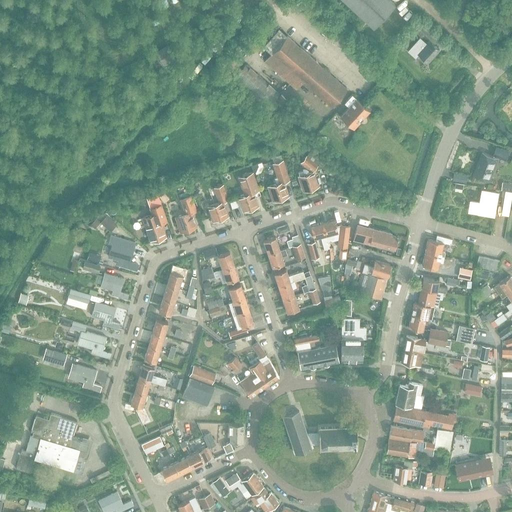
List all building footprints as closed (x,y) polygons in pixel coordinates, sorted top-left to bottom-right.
[(342,0),(373,28),(395,5),(389,0),(342,0)] [(414,24),(426,35),(431,29),(420,18),(414,24)] [(330,106),(346,88),(279,28),(263,46),(271,53),(264,61),(296,89),(303,81),(330,106)] [(429,41),(426,44),(419,38),(408,50),(415,57),(418,54),(428,63),(439,50),(429,41)] [(219,75),(222,78),(238,59),(235,56),(219,75)] [(231,80),(265,109),(279,92),(245,63),(231,80)] [(275,101),(281,107),(288,100),(281,94),(275,101)] [(340,116),(354,128),(369,110),(352,95),(345,102),(349,106),(340,116)] [(499,156),(506,159),(509,152),(497,147),(493,157),(483,153),(474,175),(489,181),(499,156)] [(253,156),(257,165),(266,161),(263,152),(253,156)] [(268,186),(273,201),(288,196),(284,181),(289,180),(280,154),(271,157),(273,163),(277,177),(274,178),(276,183),(268,186)] [(301,162),(312,171),(317,165),(306,156),(301,162)] [(314,171),(309,173),(309,172),(308,171),(307,170),(305,169),(304,169),(303,169),(302,169),(302,170),(298,172),(299,176),(298,176),(303,191),(318,185),(318,183),(320,182),(319,177),(316,178),(314,171)] [(252,172),(238,177),(244,194),(237,196),(242,211),(259,205),(257,196),(260,195),(252,172)] [(453,180),(466,182),(467,175),(454,173),(453,180)] [(501,189),(511,191),(511,183),(503,182),(501,189)] [(166,195),(171,191),(167,184),(161,188),(166,195)] [(207,206),(212,221),(228,216),(223,201),(228,199),(223,184),(214,187),(219,202),(207,206)] [(479,213),(494,216),(498,193),(483,191),(479,213)] [(502,214),(509,215),(511,194),(511,192),(506,191),(502,214)] [(152,216),(144,219),(146,227),(145,227),(150,242),(166,236),(161,223),(166,221),(161,205),(157,194),(146,198),(150,209),(152,216)] [(180,232),(196,226),(191,212),(196,210),(191,195),(180,199),(185,214),(174,217),(174,218),(171,219),(173,227),(178,225),(180,232)] [(101,222),(110,230),(116,224),(107,216),(101,222)] [(322,222),(325,235),(337,231),(334,219),(322,222)] [(329,248),(327,240),(325,235),(322,222),(310,225),(313,238),(320,236),(322,242),(324,249),(329,248)] [(357,224),(354,238),(394,249),(397,237),(390,235),(391,233),(357,224)] [(288,246),(300,243),(297,234),(291,236),(292,239),(286,241),(288,246)] [(113,243),(109,256),(120,260),(119,264),(136,270),(137,264),(129,261),(133,249),(135,243),(122,239),(111,235),(109,242),(113,243)] [(338,248),(342,262),(344,261),(346,246),(343,235),(336,237),(339,248),(338,248)] [(425,252),(444,256),(445,252),(441,251),(443,242),(451,244),(452,239),(436,235),(435,241),(428,239),(425,252)] [(275,237),(263,240),(268,253),(279,249),(275,237)] [(307,243),(311,259),(319,256),(315,241),(307,243)] [(304,257),(300,243),(292,246),(297,259),(304,257)] [(213,256),(220,254),(218,245),(210,247),(213,256)] [(279,249),(268,253),(272,267),(284,263),(281,257),(287,255),(285,248),(279,250),(279,249)] [(447,262),(457,264),(460,250),(449,248),(447,262)] [(75,250),(73,261),(80,262),(82,251),(75,250)] [(361,260),(363,254),(351,250),(347,265),(353,267),(356,259),(361,260)] [(222,269),(234,265),(229,251),(218,255),(222,269)] [(443,262),(444,256),(425,252),(422,265),(437,269),(439,262),(443,262)] [(368,295),(378,261),(375,260),(373,266),(364,264),(356,291),(368,295)] [(62,269),(69,270),(71,264),(56,261),(55,263),(47,261),(44,277),(59,281),(62,269)] [(82,268),(97,273),(100,265),(84,261),(82,268)] [(378,261),(368,295),(380,298),(390,264),(378,261)] [(166,285),(178,288),(179,285),(182,286),(183,282),(180,281),(182,275),(185,276),(187,269),(172,264),(166,285)] [(234,265),(222,269),(227,282),(238,278),(234,265)] [(461,268),(459,277),(469,279),(471,270),(461,268)] [(475,276),(487,279),(489,271),(477,268),(475,276)] [(290,282),(305,277),(302,270),(288,275),(285,269),(274,273),(279,286),(290,282)] [(104,272),(100,286),(113,290),(111,294),(127,299),(129,294),(120,291),(124,278),(104,272)] [(325,287),(334,286),(333,274),(323,275),(325,287)] [(501,298),(511,290),(511,278),(509,275),(499,283),(493,286),(501,298)] [(187,291),(195,293),(196,289),(194,289),(194,287),(196,278),(191,276),(187,291)] [(421,288),(436,291),(437,290),(445,292),(446,287),(438,285),(439,280),(423,277),(421,288)] [(446,284),(455,286),(456,279),(447,277),(446,284)] [(204,292),(212,290),(209,280),(201,283),(204,292)] [(294,295),(290,282),(279,286),(283,299),(294,295)] [(233,301),(244,297),(240,284),(228,288),(233,301)] [(479,290),(483,296),(491,290),(487,284),(479,290)] [(174,301),(178,288),(166,285),(162,298),(174,301)] [(308,290),(312,304),(319,302),(315,288),(308,290)] [(433,305),(436,291),(421,288),(418,302),(428,304),(433,305)] [(68,296),(87,302),(90,294),(70,289),(68,296)] [(509,309),(511,307),(511,290),(501,298),(507,294),(511,301),(506,305),(509,309)] [(294,295),(283,299),(287,312),(298,308),(294,295)] [(326,307),(341,302),(339,295),(324,300),(326,307)] [(237,314),(249,310),(244,297),(233,301),(228,303),(232,315),(237,314)] [(170,314),(174,301),(162,298),(158,311),(170,314)] [(208,309),(223,304),(221,298),(206,303),(208,309)] [(95,301),(91,315),(106,320),(104,324),(118,328),(120,323),(111,320),(115,307),(95,301)] [(428,304),(418,302),(414,301),(411,314),(428,318),(435,319),(436,315),(430,314),(429,318),(425,317),(428,304)] [(223,304),(208,309),(210,316),(220,312),(218,306),(223,304)] [(194,318),(196,310),(188,308),(187,309),(182,308),(180,314),(194,318)] [(237,314),(232,315),(237,328),(242,327),(246,326),(253,323),(249,310),(237,314)] [(427,323),(428,318),(411,314),(408,327),(422,330),(424,323),(427,323)] [(494,320),(497,324),(506,318),(503,314),(494,320)] [(357,318),(341,318),(340,360),(362,360),(362,337),(364,337),(364,327),(357,327),(357,318)] [(152,332),(164,336),(168,322),(156,319),(152,332)] [(72,321),(70,328),(81,331),(77,343),(92,347),(90,352),(109,357),(111,352),(102,349),(106,337),(86,331),(84,331),(86,325),(72,321)] [(247,332),(246,326),(242,327),(237,328),(235,329),(236,335),(247,332)] [(511,330),(509,326),(498,333),(502,339),(511,331),(511,330)] [(428,335),(446,338),(447,332),(430,328),(428,335)] [(179,337),(188,340),(190,333),(175,329),(174,334),(179,336),(179,337)] [(160,349),(164,336),(152,332),(148,345),(160,349)] [(319,364),(316,348),(311,349),(309,342),(318,340),(317,334),(293,339),(295,352),(297,352),(301,367),(310,366),(315,365),(319,364)] [(417,351),(423,352),(425,340),(421,339),(421,338),(407,335),(404,348),(417,351)] [(445,345),(446,338),(428,335),(427,342),(445,345)] [(261,372),(268,384),(278,377),(268,358),(257,342),(251,346),(259,358),(258,359),(258,360),(265,369),(261,372)] [(316,348),(319,364),(323,363),(324,364),(328,363),(328,362),(338,360),(334,344),(316,348)] [(156,362),(160,349),(148,345),(144,358),(156,362)] [(404,348),(401,362),(414,365),(417,365),(417,370),(433,373),(433,369),(420,366),(423,352),(417,351),(404,348)] [(54,351),(50,361),(63,365),(64,362),(66,355),(54,351)] [(228,362),(234,371),(241,366),(235,357),(228,362)] [(452,366),(461,368),(462,361),(454,359),(452,366)] [(250,396),(268,384),(261,372),(265,369),(258,360),(250,366),(254,371),(239,381),(250,396)] [(159,383),(164,385),(166,379),(152,374),(154,367),(142,364),(138,377),(150,381),(159,383)] [(189,375),(211,384),(216,373),(193,364),(189,375)] [(76,365),(72,378),(87,383),(86,387),(99,391),(101,386),(92,383),(96,371),(76,365)] [(470,377),(478,378),(479,369),(472,368),(470,377)] [(172,386),(179,389),(183,378),(175,376),(172,386)] [(511,376),(509,376),(501,376),(501,392),(511,392),(511,383),(511,384),(511,376)] [(146,394),(150,381),(138,377),(134,390),(146,394)] [(182,396),(206,405),(213,386),(189,377),(182,396)] [(396,402),(395,404),(396,404),(417,408),(421,409),(424,396),(420,395),(422,385),(409,382),(408,386),(399,385),(396,402)] [(481,386),(472,385),(470,393),(479,394),(481,386)] [(134,390),(130,404),(137,406),(136,409),(143,423),(150,420),(145,408),(142,407),(146,394),(134,390)] [(447,415),(417,408),(396,404),(393,419),(428,427),(429,424),(451,429),(452,421),(454,422),(456,414),(448,412),(447,415)] [(318,432),(306,432),(299,410),(282,416),(294,454),(311,448),(309,442),(318,442),(319,447),(356,445),(355,423),(318,425),(318,432)] [(72,437),(77,421),(50,413),(48,419),(35,415),(30,431),(33,432),(32,436),(30,435),(26,450),(21,449),(15,468),(30,472),(34,458),(82,472),(86,458),(83,458),(88,441),(72,437)] [(164,425),(176,421),(174,415),(162,420),(164,425)] [(235,441),(242,442),(243,424),(228,423),(228,435),(229,435),(230,441),(222,445),(226,453),(233,449),(232,445),(235,444),(235,441)] [(160,428),(163,433),(172,429),(170,424),(160,428)] [(410,439),(421,441),(423,431),(391,425),(389,436),(410,440),(410,439)] [(434,443),(433,449),(449,451),(452,431),(436,429),(434,443)] [(200,431),(192,434),(196,444),(204,441),(200,431)] [(203,436),(208,448),(216,444),(210,433),(203,436)] [(141,443),(145,453),(163,445),(159,435),(141,443)] [(178,443),(176,437),(172,439),(171,436),(162,439),(166,448),(178,443)] [(386,453),(415,457),(417,442),(388,438),(386,453)] [(434,443),(425,442),(424,449),(432,450),(432,448),(433,449),(434,443)] [(198,450),(186,456),(191,467),(204,461),(210,458),(205,447),(198,450)] [(0,459),(6,461),(8,451),(3,450),(0,459)] [(178,473),(191,467),(186,456),(173,462),(178,473)] [(473,460),(455,464),(459,479),(492,472),(490,463),(488,457),(473,460)] [(105,463),(110,473),(117,470),(112,460),(105,463)] [(0,469),(6,472),(8,465),(0,462),(0,469)] [(166,479),(178,473),(173,462),(161,468),(166,479)] [(409,476),(410,476),(411,468),(407,468),(408,466),(395,464),(393,479),(405,481),(406,478),(409,478),(409,476)] [(419,480),(431,482),(433,469),(421,467),(419,480)] [(225,480),(227,482),(231,488),(237,484),(243,491),(248,488),(252,493),(263,486),(253,472),(241,480),(236,472),(225,480)] [(433,486),(442,487),(445,474),(435,473),(433,486)] [(219,477),(213,482),(219,490),(225,486),(219,477)] [(5,483),(2,490),(7,493),(11,486),(5,483)] [(270,493),(268,494),(264,488),(250,498),(255,504),(258,502),(265,510),(262,511),(254,511),(251,508),(247,511),(268,511),(271,510),(270,508),(277,503),(270,493)] [(398,511),(400,508),(412,511),(415,503),(373,491),(367,511),(398,511)] [(130,500),(122,504),(116,492),(98,500),(103,511),(106,511),(115,508),(116,511),(117,511),(133,505),(130,500)] [(199,498),(203,508),(214,503),(210,493),(199,498)] [(181,511),(194,511),(201,509),(195,496),(178,504),(181,511)] [(44,508),(45,503),(29,499),(28,504),(44,508)] [(414,509),(421,511),(423,505),(416,503),(414,509)]
